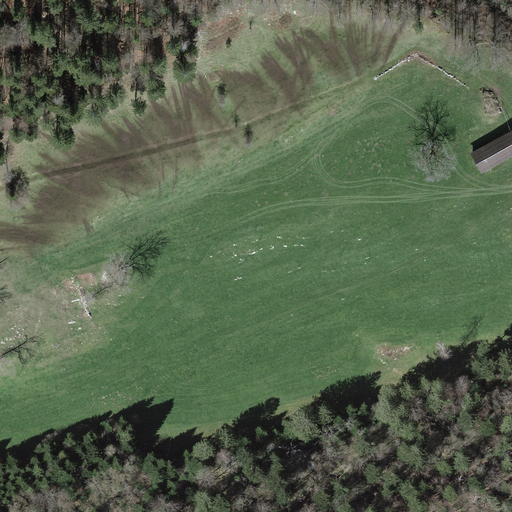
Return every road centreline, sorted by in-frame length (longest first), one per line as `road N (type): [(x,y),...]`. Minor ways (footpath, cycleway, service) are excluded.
road 1 (track): [(464,0),(447,33),(261,121),(0,187)]
road 2 (track): [(325,511),(511,449)]
